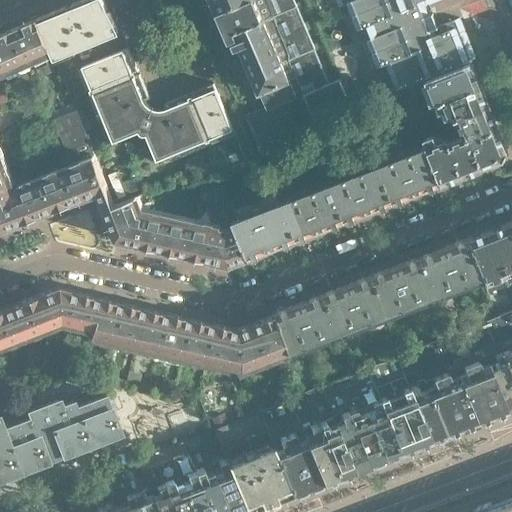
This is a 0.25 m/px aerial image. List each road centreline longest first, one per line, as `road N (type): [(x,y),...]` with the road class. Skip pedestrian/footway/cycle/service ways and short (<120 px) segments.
road 1 (residential): [(0,282),(57,260),(242,302),(511,202)]
road 2 (tertiary): [(378,511),(511,459)]
